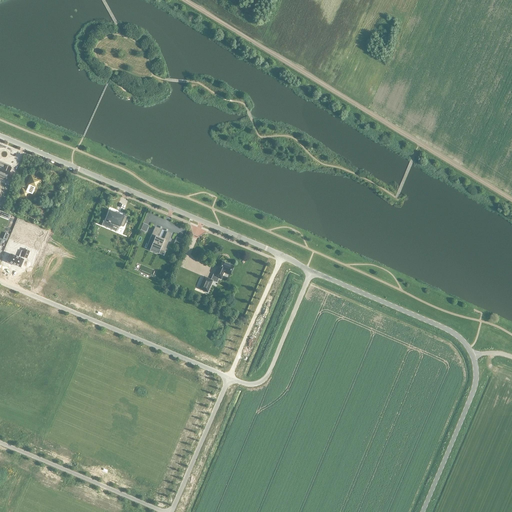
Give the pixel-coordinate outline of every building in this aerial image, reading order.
[(0,174),(7,178),(11,168),(10,168),(10,167),(10,166),(9,165),(8,165),(7,165),(6,165),(5,165),(0,163),(0,174)] [(27,200),(30,193),(32,194),(34,190),(37,191),(42,179),(31,174),(26,186),(28,187),(27,190),(22,188),(18,196),(27,200)] [(110,211),(107,220),(109,221),(109,222),(111,223),(111,222),(113,223),(112,225),(119,228),(120,225),(124,227),(129,217),(124,215),(124,216),(120,214),(120,213),(118,212),(117,214),(110,211)] [(144,223),(141,230),(146,232),(149,226),(148,225),(148,226),(144,224),(144,223)] [(172,234),(167,232),(164,239),(156,236),(160,229),(155,227),(147,245),(164,252),(172,234)] [(177,237),(174,244),(179,246),(182,239),(181,239),(181,240),(177,238),(177,237)] [(9,258),(8,262),(20,267),(23,259),(21,258),(22,257),(27,259),(30,251),(25,249),(24,252),(22,251),(19,257),(11,254),(10,255),(9,255),(8,258),(9,258)] [(213,274),(211,279),(205,277),(199,289),(208,292),(213,281),(217,283),(219,278),(221,279),(224,272),(230,275),(234,266),(222,261),(219,270),(218,269),(216,275),(213,274)] [(77,287),(83,289),(82,293),(81,292),(81,293),(90,296),(91,292),(97,295),(100,288),(94,286),(94,285),(95,285),(86,281),(86,282),(80,280),(80,279),(77,287)] [(128,303),(125,311),(131,313),(131,314),(132,314),(133,314),(133,315),(134,315),(138,317),(140,312),(143,313),(145,308),(143,306),(143,304),(133,300),(131,305),(128,303)] [(167,302),(158,323),(181,333),(190,312),(183,309),(180,315),(179,315),(177,320),(176,320),(176,321),(170,318),(170,317),(172,312),(170,311),(173,305),(167,302)] [(197,322),(196,325),(198,326),(200,323),(206,325),(204,329),(213,333),(213,332),(218,334),(216,338),(222,340),(222,342),(228,327),(222,324),(217,322),(209,318),(208,319),(201,316),(198,322),(197,322)] [(216,344),(212,353),(217,355),(220,346),(216,344)] [(95,355),(88,358),(90,364),(95,362),(100,363),(96,371),(101,374),(103,369),(107,371),(111,360),(107,359),(108,358),(104,357),(104,358),(95,355)] [(174,398),(173,398),(174,398),(190,405),(200,382),(199,382),(184,375),(183,375),(174,398)] [(86,396),(83,402),(90,405),(92,399),(86,396)] [(163,415),(160,421),(171,425),(167,435),(176,439),(178,435),(178,436),(179,435),(180,432),(179,431),(181,427),(172,424),(174,420),(163,415)] [(61,426),(57,437),(63,439),(63,440),(64,440),(65,440),(64,440),(65,441),(65,440),(71,443),(75,432),(61,426)] [(151,483),(155,485),(155,484),(156,484),(156,485),(157,485),(160,487),(162,481),(162,480),(163,478),(164,478),(168,469),(168,468),(166,468),(167,465),(164,464),(165,461),(162,459),(161,459),(161,460),(160,462),(157,461),(152,472),(152,473),(155,474),(155,475),(156,475),(155,477),(154,477),(153,477),(153,478),(152,480),(152,481),(151,483)] [(35,487),(32,496),(42,500),(39,506),(45,508),(51,493),(46,491),(47,489),(41,486),(40,489),(35,487)]
